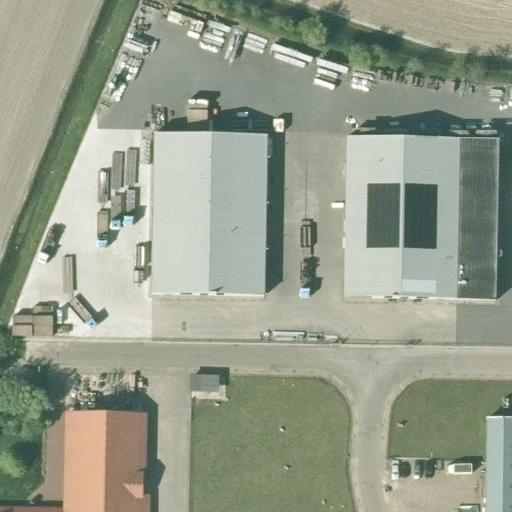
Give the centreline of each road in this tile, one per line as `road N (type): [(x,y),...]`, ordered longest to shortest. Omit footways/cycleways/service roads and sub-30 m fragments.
road 1 (unclassified): [(374,361),(39,356)]
road 2 (unclassified): [(377,511),(367,469),(374,361)]
road 3 (unclassified): [(374,361),(511,364)]
